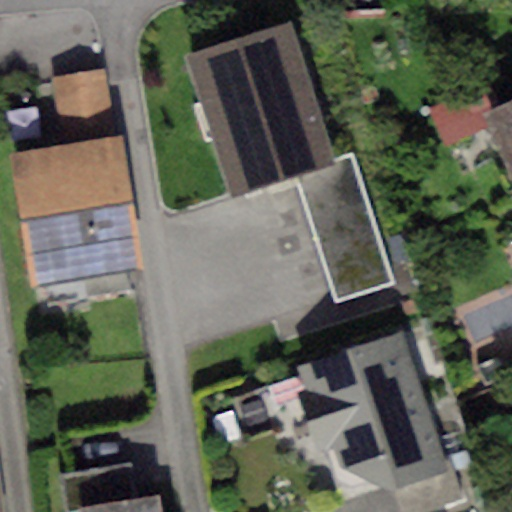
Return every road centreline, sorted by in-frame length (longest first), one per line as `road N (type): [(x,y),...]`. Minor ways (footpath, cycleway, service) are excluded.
road 1 (residential): [(116,0),(194,511)]
road 2 (residential): [(0,364),(20,511)]
